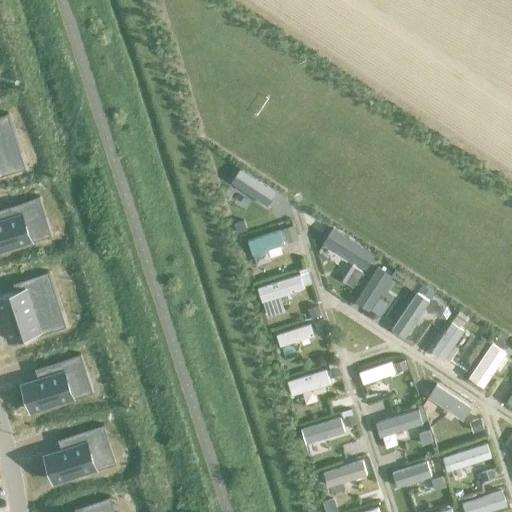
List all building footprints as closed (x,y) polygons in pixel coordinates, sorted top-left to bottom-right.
[(0,161),(18,156),(11,135),(12,135),(6,117),(8,116),(7,114),(0,116),(0,161)] [(0,220),(0,250),(30,241),(31,240),(25,222),(42,217),(36,200),(39,199),(38,197),(0,209),(0,216),(1,221),(0,220)] [(15,292),(0,296),(0,314),(9,341),(37,332),(38,332),(35,322),(59,314),(52,293),(46,275),(48,274),(47,272),(12,284),(15,292)] [(36,381),(20,386),(29,413),(71,399),(72,399),(66,381),(84,375),(78,358),(80,358),(80,355),(39,368),(40,371),(43,379),(36,381)] [(59,452),(43,457),(52,483),(94,469),(95,469),(89,451),(106,446),(101,429),(103,428),(103,426),(62,439),(63,441),(66,449),(59,452)] [(74,511),(111,511),(108,501),(110,500),(109,498),(74,509),(74,511)]
